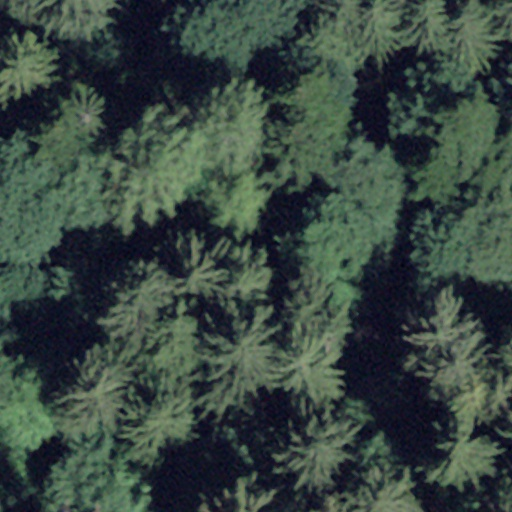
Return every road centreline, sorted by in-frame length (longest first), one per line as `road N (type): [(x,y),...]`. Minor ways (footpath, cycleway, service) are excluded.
road 1 (track): [(0,261),(53,261),(511,349)]
road 2 (track): [(0,150),(443,101),(511,102)]
road 3 (track): [(228,125),(0,42)]
